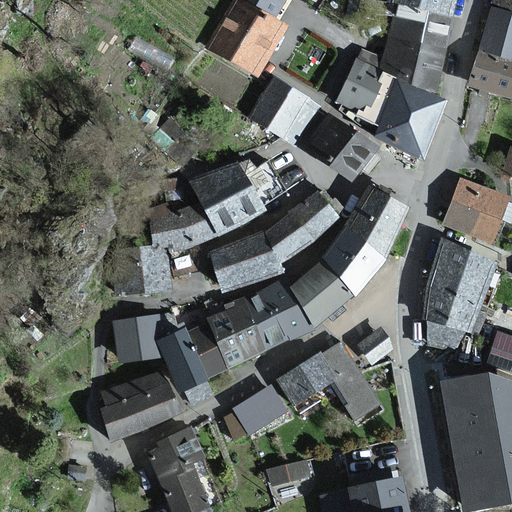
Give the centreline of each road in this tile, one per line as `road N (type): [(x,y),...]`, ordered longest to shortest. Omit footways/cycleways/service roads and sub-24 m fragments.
road 1 (residential): [(316,179),(261,222),(188,258),(192,291),(185,298),(123,308),(96,325),(88,344),(86,489)]
road 2 (residential): [(405,297),(99,468),(86,489)]
road 3 (residential): [(439,511),(405,297)]
road 4 (residential): [(431,179),(481,0)]
road 5 (residential): [(323,98),(281,72),(280,57),(300,23),(311,20),(341,41)]
road 6 (residential): [(405,297),(431,179)]
